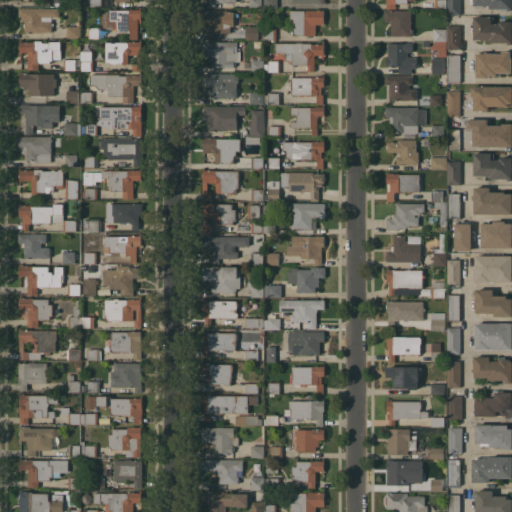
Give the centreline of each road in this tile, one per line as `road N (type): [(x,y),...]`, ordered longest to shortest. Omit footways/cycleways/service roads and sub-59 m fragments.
road 1 (residential): [(174,0),(172,511)]
road 2 (residential): [(355,0),(355,511)]
